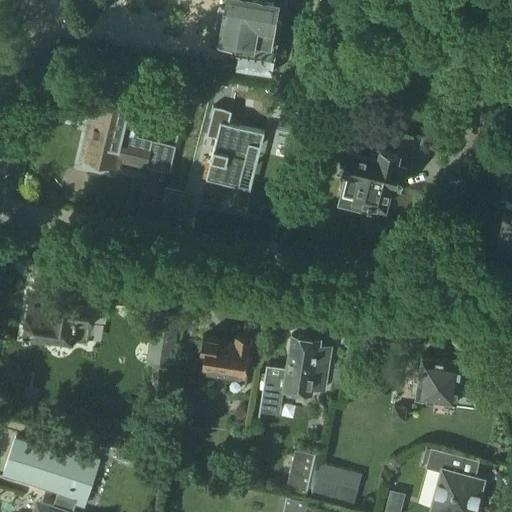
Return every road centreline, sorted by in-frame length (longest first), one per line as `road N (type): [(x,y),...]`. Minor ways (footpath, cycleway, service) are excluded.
road 1 (residential): [(419,281),(0,211)]
road 2 (residential): [(419,281),(490,0)]
road 3 (tertiary): [(0,123),(42,0)]
